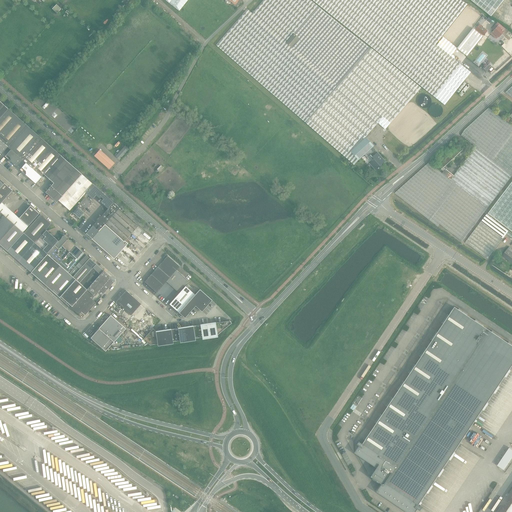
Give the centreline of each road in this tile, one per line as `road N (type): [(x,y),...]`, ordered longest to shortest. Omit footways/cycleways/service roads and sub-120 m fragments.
road 1 (unclassified): [(368,511),(319,435),(443,248)]
road 2 (unclassified): [(110,184),(163,121),(204,44),(251,0)]
road 3 (unknown): [(360,476),(342,432),(438,292)]
road 4 (unclassified): [(0,254),(86,325),(126,281)]
road 5 (unclassified): [(126,281),(0,167)]
road 6 (primary): [(75,393),(134,424),(225,449)]
road 7 (primary): [(228,438),(75,393)]
road 8 (tertiary): [(0,87),(110,184)]
